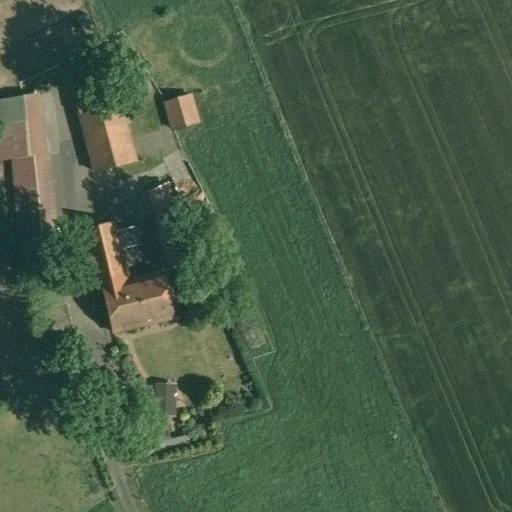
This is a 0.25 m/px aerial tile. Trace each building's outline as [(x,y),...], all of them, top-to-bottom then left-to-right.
[(42,94),(0,100),(0,162),(11,160),(18,241),(59,237),(42,94)] [(190,96),(167,103),(174,130),(198,123),(190,96)] [(94,174),(137,162),(121,104),(78,116),(94,174)] [(169,182),(146,193),(167,268),(190,262),(169,182)] [(115,222),(79,230),(95,294),(102,292),(113,335),(175,320),(163,271),(128,280),(121,250),(141,245),(137,226),(117,231),(115,222)] [(177,385),(155,384),(154,416),(176,417),(177,385)] [(187,432),(193,445),(211,437),(205,423),(187,432)]
